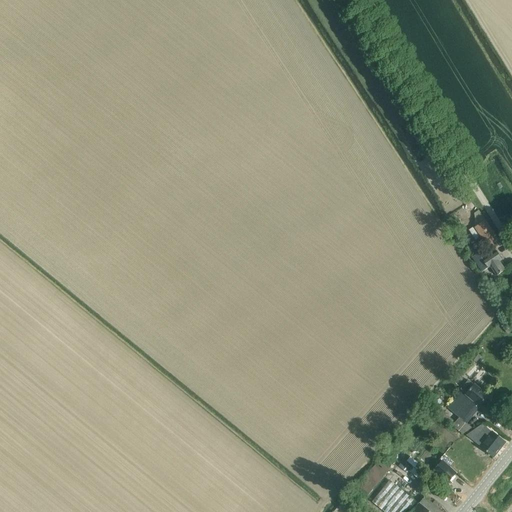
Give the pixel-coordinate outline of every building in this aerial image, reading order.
[(488,247),(490,246),(498,240),(485,220),(474,227),(488,247)] [(499,261),(502,259),(496,251),(484,259),(479,252),(471,258),(481,272),(490,266),(496,276),(505,270),(499,261)] [(507,334),(511,330),(511,328),(506,321),(500,326),(507,334)] [(480,406),(487,397),(467,380),(460,389),(462,391),(447,408),(459,418),(455,422),(444,413),(440,417),(458,431),(480,405),(480,406)] [(491,433),(488,431),(484,437),(486,439),(480,447),(493,457),(505,443),(492,432),(491,433)] [(447,483),(456,473),(442,461),(433,470),(447,483)] [(362,501),(389,471),(378,462),(352,492),(362,501)] [(427,511),(419,505),(389,481),(371,503),(383,511),(403,511),(407,508),(411,511),(427,511)] [(442,511),(425,497),(419,505),(427,511),(442,511)]
